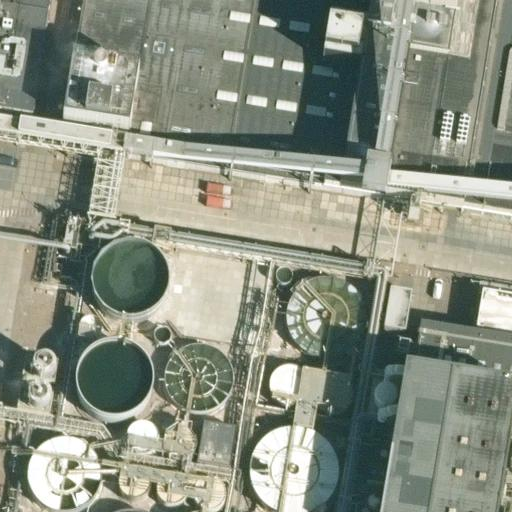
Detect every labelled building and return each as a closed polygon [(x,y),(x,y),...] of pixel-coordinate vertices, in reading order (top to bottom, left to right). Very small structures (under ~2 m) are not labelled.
[(0,0),(0,117),(33,123),(36,101),(35,101),(51,0),(0,0)] [(511,0),(84,0),(74,67),(73,67),(60,148),(119,158),(111,211),(511,276),(511,0)] [(475,318),(499,322),(499,326),(509,328),(510,324),(511,324),(511,299),(503,298),(503,297),(479,293),(475,318)] [(412,297),(390,294),(384,334),(405,337),(412,297)] [(511,345),(421,331),(413,382),(511,397),(511,345)] [(511,397),(413,382),(404,380),(389,473),(386,489),(382,511),(499,511),(511,435),(511,397)] [(197,467),(230,472),(237,432),(204,426),(197,467)] [(34,432),(33,440),(43,442),(45,434),(34,432)] [(386,489),(389,473),(370,470),(367,486),(386,489)]
